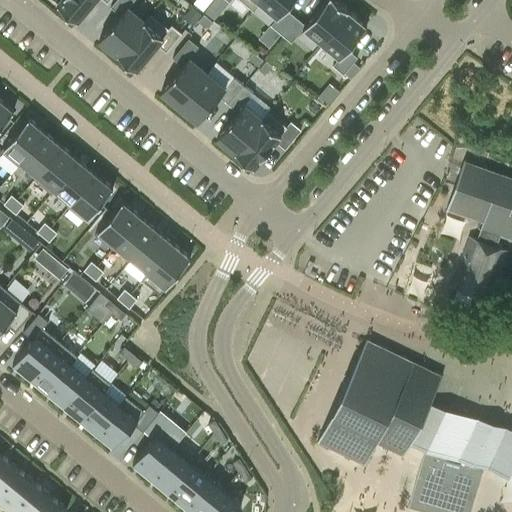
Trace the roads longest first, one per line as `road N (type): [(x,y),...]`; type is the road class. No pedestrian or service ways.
road 1 (residential): [(260,207),(199,323),(197,347),(283,492),(287,511)]
road 2 (residential): [(10,0),(260,207)]
road 3 (residential): [(288,511),(288,467),(226,368),(221,340),(230,313),(296,234)]
road 4 (residential): [(296,234),(455,41)]
road 5 (residential): [(422,19),(260,207)]
road 6 (residential): [(0,384),(157,511)]
